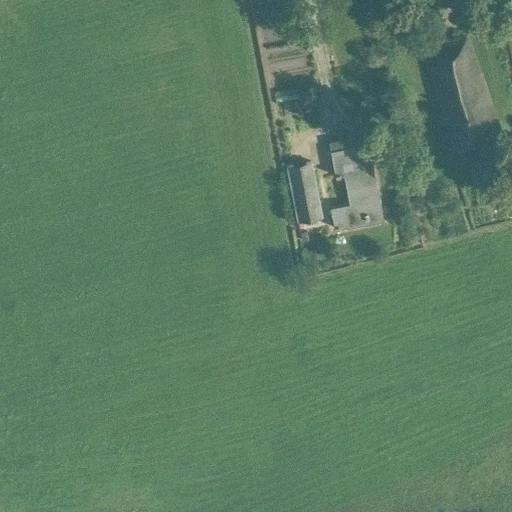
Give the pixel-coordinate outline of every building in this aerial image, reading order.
[(425,47),(430,66),(453,144),(496,132),(467,35),(425,47)] [(274,92),(276,101),(298,97),(296,88),(274,92)] [(329,141),(333,160),(336,175),(344,174),(350,203),(332,207),(336,229),(384,219),(368,142),(361,143),(355,144),(355,145),(353,145),(352,136),(329,141)] [(322,216),(312,160),(287,164),(297,221),(322,216)] [(426,187),(417,189),(418,196),(427,195),(426,187)]
